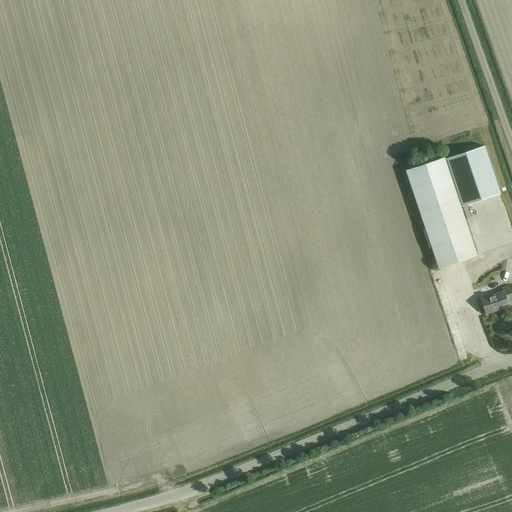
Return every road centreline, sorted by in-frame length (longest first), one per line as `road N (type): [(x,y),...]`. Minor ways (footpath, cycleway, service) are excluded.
road 1 (unclassified): [(117,511),(194,491),(511,358)]
road 2 (unclassified): [(511,137),(464,0)]
